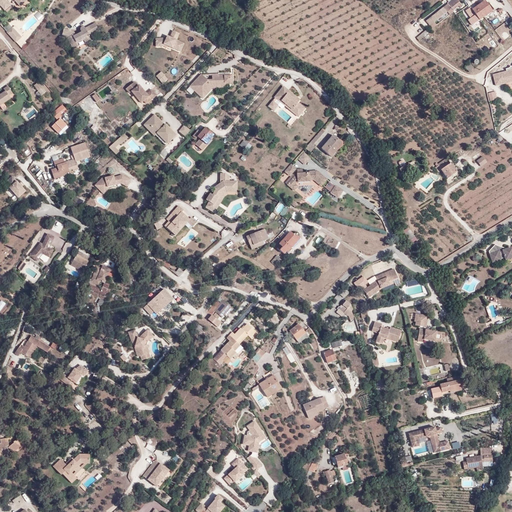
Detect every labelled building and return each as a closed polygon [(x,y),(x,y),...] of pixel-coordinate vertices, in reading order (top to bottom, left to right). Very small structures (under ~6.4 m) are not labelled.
[(0,0),(0,4),(5,10),(10,5),(5,0),(15,0),(15,1),(18,4),(19,5),(25,0),(0,0)] [(452,0),(451,1),(448,4),(451,9),(459,2),(457,0),(452,0)] [(474,8),(468,0),(465,0),(471,8),(472,9),(474,8)] [(474,8),(472,9),(471,8),(467,11),(471,18),(468,20),(472,25),(492,11),(485,1),(474,8)] [(459,6),(460,8),(462,6),(459,2),(451,9),(453,10),(459,6)] [(447,12),(444,7),(426,21),(430,26),(447,12)] [(491,21),(493,27),(500,24),(497,18),(491,21)] [(99,30),(95,23),(89,26),(93,33),(99,30)] [(15,42),(21,37),(13,26),(7,31),(15,42)] [(85,44),(92,40),(89,35),(85,28),(84,27),(83,27),(82,27),(81,27),(80,28),(80,30),(81,32),(78,33),(64,29),(62,36),(67,38),(73,50),(78,47),(77,44),(76,42),(83,39),(84,40),(85,44)] [(419,41),(428,33),(426,30),(416,38),(419,41)] [(170,38),(169,40),(166,39),(156,39),(156,45),(164,45),(167,47),(176,50),(177,49),(181,51),(184,44),(176,41),(179,34),(173,31),(170,38)] [(507,47),(503,42),(484,59),(488,64),(507,47)] [(106,71),(108,74),(119,67),(118,60),(113,63),(115,66),(106,71)] [(464,68),(469,73),(474,68),(469,63),(464,68)] [(511,69),(510,69),(507,70),(507,72),(493,76),(496,87),(511,82),(511,69)] [(155,77),(162,84),(167,80),(161,72),(155,77)] [(233,74),(202,74),(201,74),(190,86),(203,98),(213,87),(225,87),(225,83),(233,83),(233,74)] [(146,93),(139,84),(138,85),(134,81),(130,85),(133,89),(131,91),(141,102),(144,100),(146,103),(156,95),(151,89),(146,93)] [(40,95),(44,92),(38,83),(34,86),(40,95)] [(10,96),(13,93),(9,86),(8,86),(5,88),(6,90),(0,94),(0,103),(2,106),(12,98),(10,96)] [(293,98),(295,97),(284,87),(275,98),(275,99),(280,103),(282,102),(292,110),(291,111),(298,117),(304,109),(298,104),(299,102),(293,98)] [(488,93),(490,101),(497,99),(495,90),(488,93)] [(280,103),(275,99),(273,102),(275,104),(271,110),(273,112),(280,103)] [(280,103),(291,111),(292,110),(282,102),(280,103)] [(65,110),(62,107),(54,113),(57,117),(65,110)] [(165,124),(164,125),(154,115),(143,125),(153,136),(156,134),(167,144),(176,135),(165,124)] [(58,133),(61,130),(66,125),(60,119),(52,127),(58,133)] [(179,132),(185,136),(189,130),(184,126),(179,132)] [(210,139),(214,135),(205,127),(201,132),(198,130),(193,137),(195,139),(197,137),(200,139),(207,145),(211,140),(210,139)] [(313,145),(325,131),(323,128),(310,143),(313,145)] [(124,133),(108,148),(115,155),(119,152),(114,147),(119,143),(120,144),(128,137),(124,133)] [(340,145),(336,142),(338,139),(333,135),(322,148),(331,157),(335,152),(334,151),(340,145)] [(195,145),(202,151),(207,145),(200,139),(195,145)] [(335,152),(343,144),(338,139),(336,142),(340,145),(334,151),(335,152)] [(248,143),(244,140),(240,145),(244,149),(248,143)] [(85,142),(71,147),(75,159),(76,162),(90,157),(85,142)] [(315,147),(313,145),(310,143),(305,148),(310,153),(315,147)] [(305,165),(311,158),(304,152),(299,159),(305,165)] [(481,166),(487,162),(483,157),(476,161),(481,166)] [(61,177),(60,175),(64,174),(69,172),(69,171),(66,162),(65,163),(64,159),(54,162),(55,167),(57,166),(57,168),(51,170),(54,179),(61,177)] [(76,162),(75,159),(66,162),(69,171),(72,170),(72,171),(78,169),(76,162)] [(438,173),(442,171),(448,179),(457,172),(451,163),(450,163),(447,160),(437,165),(437,164),(435,165),(437,168),(435,169),(438,173)] [(413,168),(416,167),(413,162),(410,164),(410,163),(399,169),(403,175),(413,169),(413,168)] [(311,181),(311,180),(315,179),(322,185),(327,178),(318,171),(309,171),(309,172),(303,173),(298,173),(297,169),(292,164),(285,171),(291,176),(285,182),(288,184),(291,180),(295,184),(297,182),(311,181)] [(215,187),(216,189),(213,194),(213,195),(209,201),(206,207),(214,213),(224,197),(228,195),(226,191),(237,192),(238,181),(230,181),(230,176),(225,173),(220,173),(220,182),(215,187)] [(121,183),(127,186),(130,179),(122,175),(114,177),(114,175),(103,178),(103,177),(95,185),(102,192),(107,187),(116,184),(121,183)] [(19,198),(27,191),(22,186),(20,184),(13,176),(5,183),(19,198)] [(295,190),(298,186),(295,184),(291,180),(288,184),(295,190)] [(103,194),(108,189),(117,187),(116,184),(107,187),(102,192),(103,194)] [(338,198),(343,191),(336,187),(331,193),(338,198)] [(279,203),(275,210),(279,213),(283,205),(279,203)] [(182,212),(183,210),(178,206),(171,213),(176,217),(171,223),(167,227),(176,235),(187,222),(193,227),(197,222),(191,217),(190,219),(182,212)] [(408,227),(403,231),(412,244),(418,240),(408,227)] [(269,239),(265,229),(247,236),(252,250),(264,245),(263,241),(269,239)] [(280,245),(277,248),(284,254),(286,251),(287,252),(300,239),(294,234),(293,235),(290,232),(279,244),(280,245)] [(313,242),(318,245),(326,236),(322,232),(313,242)] [(48,234),(43,245),(41,243),(31,256),(38,262),(44,254),(50,258),(54,250),(50,248),(55,238),(48,234)] [(327,235),(322,240),(328,245),(333,240),(327,235)] [(496,245),(495,245),(489,251),(492,263),(501,260),(501,258),(504,257),(505,260),(511,257),(511,249),(509,249),(506,248),(502,247),(499,246),(496,245)] [(93,258),(79,250),(77,254),(91,262),(93,258)] [(71,265),(86,273),(91,262),(77,254),(71,265)] [(108,268),(103,266),(102,269),(99,276),(97,280),(105,283),(110,272),(107,271),(108,268)] [(93,274),(99,276),(102,269),(96,267),(93,274)] [(396,286),(401,284),(394,269),(376,276),(378,280),(364,290),(369,297),(381,289),(395,283),(396,286)] [(353,282),(358,290),(369,283),(363,275),(353,282)] [(90,284),(89,288),(100,293),(102,289),(90,284)] [(102,289),(100,293),(105,295),(108,289),(103,286),(102,289)] [(345,288),(340,295),(345,299),(349,293),(345,288)] [(148,304),(158,314),(174,299),(165,289),(148,304)] [(222,317),(231,307),(223,300),(217,308),(214,305),(209,312),(213,315),(215,312),(222,317)] [(344,313),(348,316),(353,309),(351,304),(347,301),(343,305),(348,309),(344,313)] [(416,325),(427,327),(429,316),(416,314),(414,322),(416,322),(416,325)] [(218,327),(221,323),(212,316),(208,320),(218,327)] [(235,334),(233,332),(230,335),(240,345),(248,336),(252,340),(258,334),(248,324),(242,330),(241,328),(235,334)] [(290,331),(297,340),(305,333),(298,324),(290,331)] [(398,342),(401,331),(390,328),(389,332),(382,329),(383,327),(375,325),(373,333),(380,335),(378,343),(383,345),(385,338),(398,342)] [(441,339),(436,338),(437,335),(437,331),(420,329),(418,341),(424,342),(424,340),(440,342),(441,339)] [(128,332),(131,342),(135,346),(134,348),(137,357),(140,356),(142,360),(150,357),(147,345),(144,346),(146,340),(147,341),(153,336),(147,330),(138,338),(135,330),(128,332)] [(444,340),(445,333),(437,331),(437,335),(441,335),(441,339),(444,340)] [(299,343),(308,336),(305,333),(297,340),(299,343)] [(222,350),(213,359),(220,365),(223,368),(226,364),(224,361),(223,362),(223,361),(227,356),(231,359),(233,357),(237,353),(236,351),(241,346),(240,345),(230,335),(227,339),(229,342),(221,350),(222,350)] [(51,348),(31,336),(28,341),(37,347),(47,353),(51,348)] [(333,349),(345,345),(344,341),(341,342),(340,340),(331,343),(333,349)] [(31,352),(33,353),(36,349),(37,347),(28,341),(24,347),(21,344),(20,346),(17,352),(20,354),(20,353),(26,357),(29,352),(30,352),(31,352)] [(260,349),(254,357),(253,358),(257,364),(265,353),(260,349)] [(327,364),(336,360),(334,355),(331,356),(329,351),(323,353),(327,364)] [(75,369),(68,377),(63,374),(60,379),(69,386),(72,381),(75,383),(82,374),(84,376),(88,370),(80,365),(78,368),(77,367),(75,369)] [(259,385),(267,398),(271,395),(269,392),(274,388),(276,392),(282,388),(273,375),(270,371),(263,376),(266,380),(259,385)] [(460,386),(465,385),(463,376),(447,379),(447,383),(440,385),(442,393),(455,390),(454,387),(460,386)] [(446,394),(461,391),(460,386),(454,387),(455,390),(442,393),(442,395),(446,394)] [(67,394),(71,398),(75,393),(71,389),(67,394)] [(422,398),(422,396),(426,395),(425,390),(418,392),(419,398),(422,398)] [(318,413),(325,410),(320,399),(303,406),(309,419),(319,415),(318,413)] [(250,446),(249,451),(252,452),(257,452),(258,453),(259,445),(257,444),(257,441),(262,437),(259,432),(260,431),(255,422),(249,426),(254,435),(253,436),(251,437),(245,437),(243,445),(250,446)] [(436,429),(436,427),(412,433),(413,440),(417,439),(427,437),(432,439),(433,447),(437,446),(438,449),(441,448),(442,452),(451,450),(449,443),(440,445),(438,435),(442,434),(440,428),(436,429)] [(259,442),(265,438),(260,431),(259,432),(262,437),(257,441),(257,444),(259,445),(259,442)] [(417,439),(413,440),(412,433),(409,434),(412,447),(419,446),(417,439)] [(0,455),(3,455),(3,452),(7,451),(9,451),(10,450),(13,454),(26,444),(20,437),(14,442),(14,443),(9,447),(9,441),(14,437),(12,435),(8,438),(1,439),(1,444),(0,444),(0,455)] [(338,468),(347,465),(344,454),(332,458),(334,465),(337,464),(338,468)] [(71,473),(81,463),(87,463),(90,463),(90,455),(80,455),(74,460),(73,459),(70,462),(71,463),(67,466),(61,460),(53,467),(60,474),(61,473),(70,482),(75,477),(74,476),(71,473)] [(482,466),(482,462),(481,455),(466,458),(467,461),(463,462),(464,469),(476,467),(482,466)] [(251,458),(250,456),(247,459),(257,470),(262,465),(256,458),(251,458)] [(321,458),(316,456),(313,462),(318,465),(321,458)] [(244,473),(242,471),(246,467),(239,459),(232,464),(236,469),(224,479),(230,485),(234,482),(235,483),(245,474),(244,473)] [(147,480),(156,487),(168,470),(160,464),(155,460),(143,477),(147,480)] [(87,463),(81,463),(71,473),(74,476),(87,463)] [(210,466),(206,472),(214,478),(218,472),(210,466)] [(259,479),(262,476),(257,470),(254,473),(259,479)] [(305,479),(309,481),(314,472),(309,470),(305,479)] [(334,483),(332,478),(330,472),(330,470),(323,472),(324,476),(326,475),(329,484),(334,483)] [(197,511),(220,511),(225,507),(220,503),(223,500),(218,496),(215,500),(216,500),(208,509),(202,504),(196,510),(197,511)]
